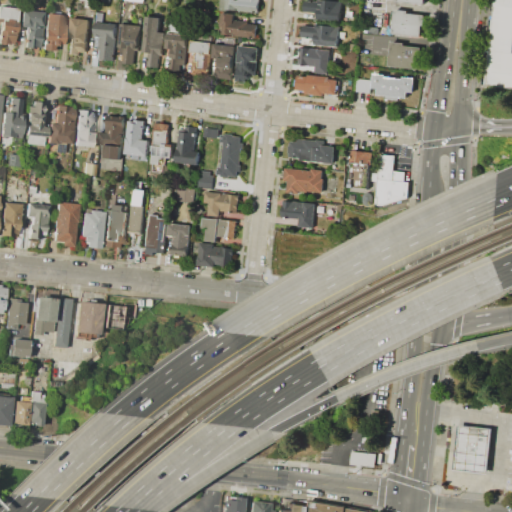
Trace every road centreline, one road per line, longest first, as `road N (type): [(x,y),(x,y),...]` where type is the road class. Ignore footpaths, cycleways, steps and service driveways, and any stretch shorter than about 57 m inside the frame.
road 1 (residential): [(418,316),(0,264)]
road 2 (secondary): [(459,21),(441,100),(409,404),(418,430)]
road 3 (tertiary): [(410,500),(0,446)]
road 4 (secondary): [(418,430),(458,149),(466,43),(459,21)]
road 5 (residential): [(0,72),(406,126)]
road 6 (residential): [(251,295),(283,0)]
road 7 (motorway): [(493,198),(234,332)]
road 8 (motorway): [(318,366),(496,275)]
road 9 (motorway): [(334,400),(478,348)]
road 10 (motorway): [(148,511),(271,433)]
road 11 (motorway): [(234,332),(122,415)]
road 12 (motorway): [(127,508),(228,425)]
road 13 (motorway): [(122,415),(34,497)]
